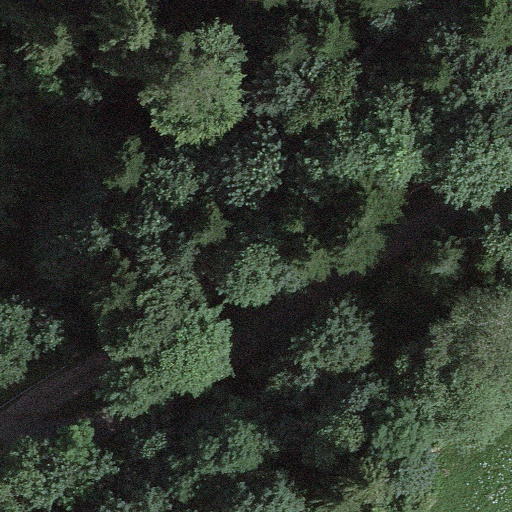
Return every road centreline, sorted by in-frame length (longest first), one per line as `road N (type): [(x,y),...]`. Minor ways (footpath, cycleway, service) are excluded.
road 1 (track): [(0,423),(175,311),(431,0)]
road 2 (unclassified): [(0,432),(93,436),(239,355),(406,228),(511,178)]
